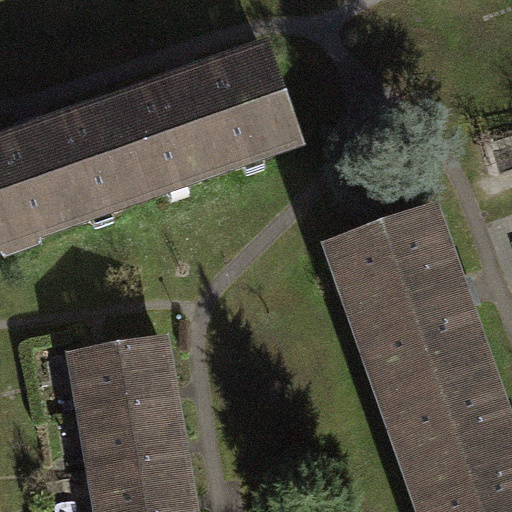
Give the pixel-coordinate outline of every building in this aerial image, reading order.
[(0,246),(288,143),(256,54),(0,145),(0,246)] [(511,511),(511,475),(422,219),(327,253),(417,511),(511,511)] [(68,358),(77,414),(163,399),(154,344),(68,358)] [(77,414),(87,470),(173,455),(163,399),(77,414)] [(87,470),(93,511),(176,511),(182,511),(173,455),(87,470)]
